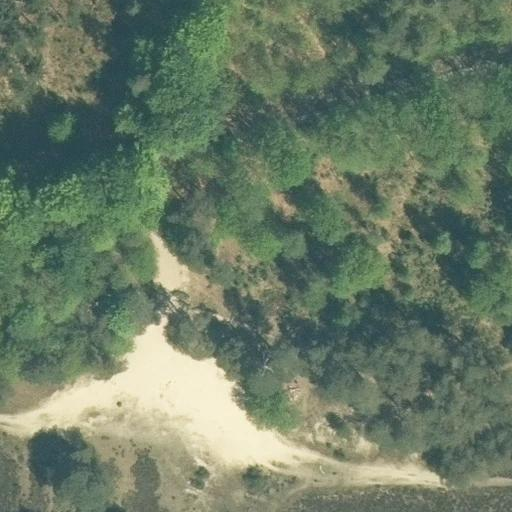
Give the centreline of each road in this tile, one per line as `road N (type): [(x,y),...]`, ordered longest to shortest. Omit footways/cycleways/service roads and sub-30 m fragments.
road 1 (track): [(511,58),(461,62),(161,144)]
road 2 (track): [(162,134),(182,0)]
